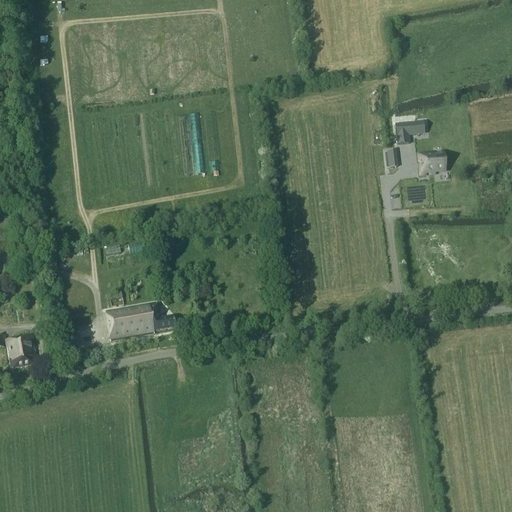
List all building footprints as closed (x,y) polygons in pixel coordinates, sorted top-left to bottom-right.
[(205,172),(201,113),(191,114),(196,173),(205,172)] [(409,145),(408,137),(420,135),(419,123),(395,126),(397,146),(409,145)] [(434,154),(419,156),(419,164),(421,164),(421,168),(420,168),(420,177),(426,176),(426,175),(429,174),(429,176),(435,175),(434,173),(445,173),(443,153),(440,154),(440,155),(434,155),(434,154)] [(424,204),(436,204),(436,186),(426,186),(426,178),(402,178),(402,206),(416,206),(416,197),(424,197),(424,204)] [(131,245),(133,253),(148,251),(147,243),(131,245)] [(119,246),(105,249),(107,256),(121,252),(119,246)] [(43,256),(46,280),(58,277),(55,254),(43,256)] [(108,294),(111,308),(123,306),(121,293),(108,294)] [(105,312),(110,343),(154,335),(153,333),(175,329),(173,317),(159,319),(158,317),(159,317),(157,304),(105,312)] [(32,336),(5,341),(10,370),(37,366),(32,336)]
